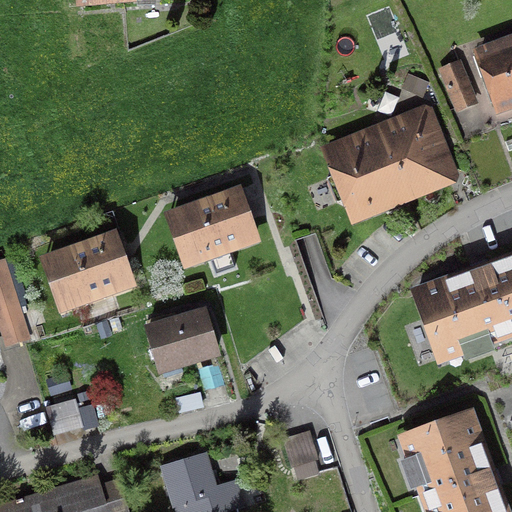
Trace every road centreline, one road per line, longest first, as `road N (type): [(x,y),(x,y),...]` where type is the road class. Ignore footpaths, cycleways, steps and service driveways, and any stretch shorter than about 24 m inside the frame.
road 1 (residential): [(319,381),(0,476)]
road 2 (residential): [(511,193),(459,218),(401,261),(341,334),(319,381)]
road 3 (residential): [(319,381),(367,511)]
